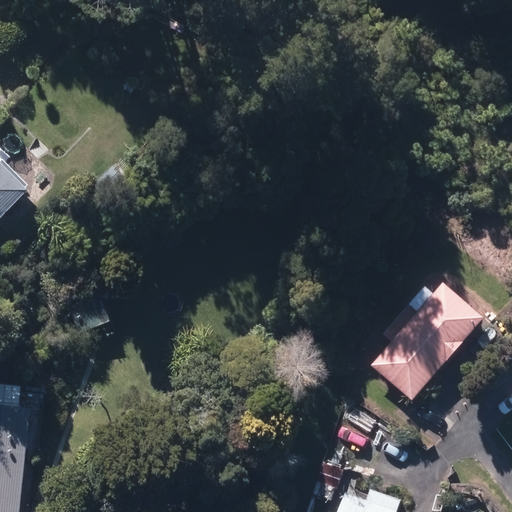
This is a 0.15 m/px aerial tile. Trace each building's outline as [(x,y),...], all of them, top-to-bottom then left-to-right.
[(0,221),(27,195),(24,192),(29,187),(7,165),(11,160),(0,149),(0,221)] [(373,368),(412,402),(484,321),(443,285),(432,298),(425,291),(410,308),(419,315),(373,368)] [(69,310),(79,335),(110,323),(101,299),(69,310)] [(253,343),(259,346),(263,337),(258,334),(253,343)] [(0,511),(18,511),(30,411),(23,411),(25,392),(0,388),(0,511)] [(280,467),(293,470),(298,451),(285,448),(280,467)] [(318,485),(338,491),(344,474),(324,467),(318,485)] [(398,511),(401,503),(371,492),(366,504),(348,497),(342,511),(398,511)]
